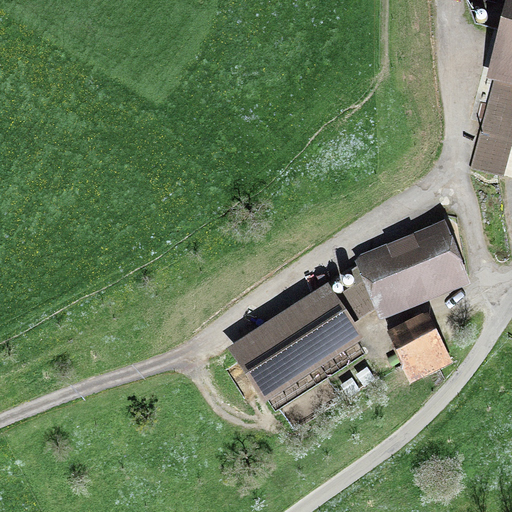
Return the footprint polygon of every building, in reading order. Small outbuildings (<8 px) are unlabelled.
[(511,11),(496,74),(511,78),(511,11)] [(511,78),(496,74),(471,168),(498,175),(505,144),(510,145),(511,137),(511,78)] [(440,235),(365,265),(382,304),(455,274),(440,235)] [(348,284),(345,285),(344,288),(344,292),(347,294),(351,294),(353,291),(353,288),(352,285),(348,284)] [(339,289),(336,290),(335,293),(335,297),(338,299),(342,298),(344,296),(344,293),(342,290),(339,289)] [(235,350),(265,397),(356,339),(325,292),(235,350)] [(407,361),(409,361),(417,378),(441,366),(423,327),(397,339),(407,361)]
